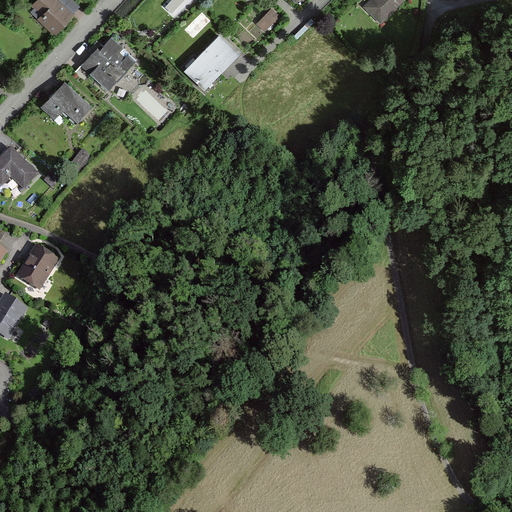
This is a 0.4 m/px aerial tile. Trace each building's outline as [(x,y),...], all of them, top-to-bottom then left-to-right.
[(39,18),(54,32),(71,14),(63,7),(69,0),(40,0),(35,6),(43,14),(39,18)] [(379,20),(399,0),(371,0),(371,1),(370,0),(363,0),(361,2),(366,7),(370,2),(380,12),(376,17),(379,20)] [(169,9),(175,14),(182,7),(176,1),(169,9)] [(265,27),(266,28),(273,21),(267,16),(261,23),(259,26),(262,29),(265,27)] [(218,71),(220,73),(238,54),(227,43),(226,44),(218,36),(195,59),(196,61),(187,70),(203,86),(218,71)] [(100,44),(80,65),(107,91),(135,61),(128,54),(126,55),(125,55),(126,53),(125,51),(123,50),(121,51),(120,50),(122,49),(110,38),(102,46),(100,44)] [(63,83),(42,106),(51,115),(57,108),(60,110),(59,112),(74,125),(75,124),(74,123),(89,107),(63,83)] [(4,156),(0,159),(0,184),(2,186),(10,177),(23,189),(37,174),(12,151),(5,157),(4,156)] [(56,181),(50,175),(45,180),(51,186),(56,181)] [(37,289),(56,260),(37,248),(18,277),(37,289)] [(0,334),(6,338),(24,309),(5,297),(0,305),(0,334)]
